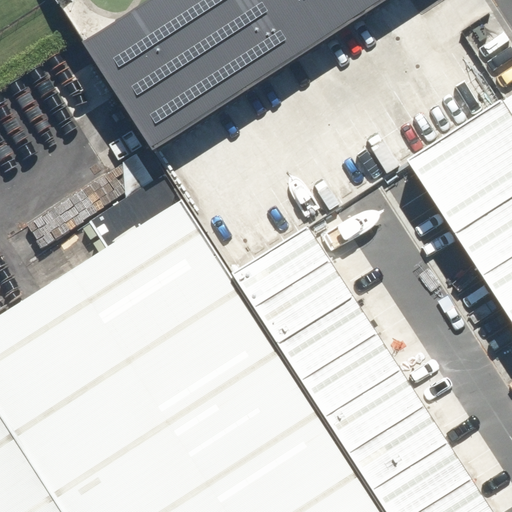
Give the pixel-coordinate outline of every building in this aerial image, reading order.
[(154,0),(99,36),(169,142),(384,0),(154,0)] [(58,83),(80,119),(116,97),(94,61),(58,83)] [(16,82),(0,91),(0,101),(7,112),(27,101),(16,82)] [(511,92),(398,170),(511,335),(511,92)] [(100,152),(109,168),(145,148),(136,132),(100,152)] [(0,511),(389,511),(238,280),(187,201),(0,322),(0,511)] [(296,242),(238,280),(389,511),(472,511),(475,511),(296,242)]
